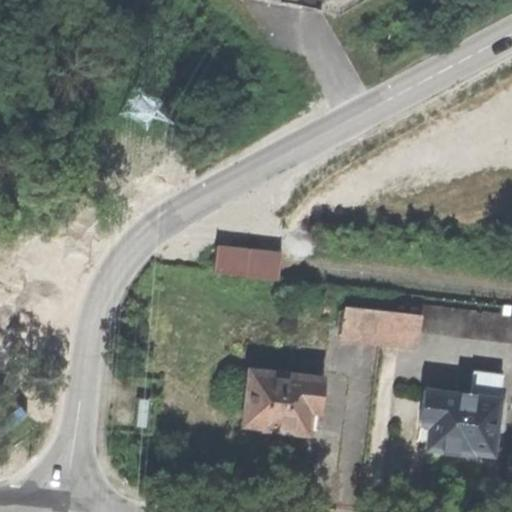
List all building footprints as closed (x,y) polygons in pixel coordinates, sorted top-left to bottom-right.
[(244,278),(276,281),(277,266),(278,253),(230,249),(214,248),(211,276),(244,278)] [(470,311),(470,322),(457,322),(457,336),(497,335),(497,325),(486,325),(486,311),(470,311)] [(344,346),(418,353),(421,322),(347,315),(344,346)] [(249,382),(244,433),(264,435),(263,443),(284,445),(306,447),(308,422),(321,423),(324,389),(249,382)] [(429,434),(427,458),(449,460),(469,462),(470,457),(496,460),(501,411),(424,404),(421,433),(429,434)] [(141,406),(140,438),(156,438),(157,406),(141,406)]
